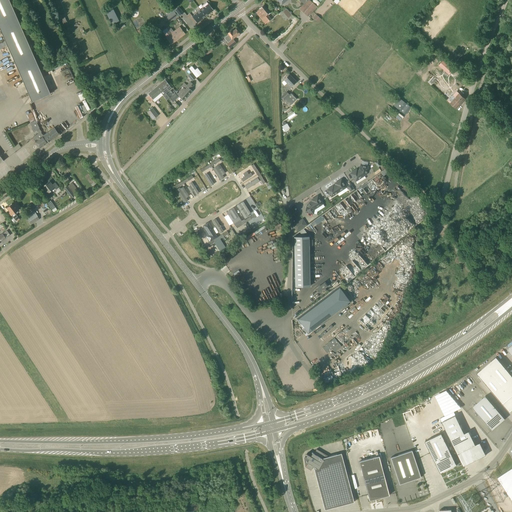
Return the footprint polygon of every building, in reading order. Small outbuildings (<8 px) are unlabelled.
[(0,0),(0,28),(32,102),(51,94),(10,0),(0,0)] [(317,6),(309,0),(308,0),(300,9),(308,16),(317,6)] [(209,3),(200,10),(205,16),(214,10),(209,3)] [(268,16),(267,15),(270,12),(264,5),(259,9),(260,9),(256,12),(265,24),(271,19),(268,15),(268,16)] [(289,18),(292,15),(287,9),(283,12),(288,18),(289,18)] [(205,16),(200,10),(192,16),(197,23),(205,16)] [(167,24),(178,16),(174,11),(163,20),(167,24)] [(66,31),(70,29),(63,14),(59,15),(66,31)] [(184,32),(179,26),(173,32),(171,29),(168,30),(167,28),(162,31),(164,34),(171,43),(184,32)] [(240,34),(236,29),(232,31),(231,30),(228,33),(229,34),(226,36),(229,41),(226,43),(230,48),(237,43),(233,38),(238,35),(239,36),(240,34)] [(209,45),(202,51),(206,55),(213,50),(209,45)] [(440,70),(447,62),(443,59),(437,67),(440,70)] [(192,66),(189,68),(196,78),(202,74),(198,68),(195,70),(192,66)] [(192,81),(196,78),(192,73),(188,76),(192,81)] [(288,90),(297,82),(289,74),(284,80),(287,83),(284,86),(288,90)] [(165,80),(157,87),(161,92),(161,93),(163,95),(172,88),(170,85),(165,80)] [(184,88),(178,94),(184,100),(192,91),(190,89),(192,87),(194,85),(191,82),(190,82),(186,86),(187,87),(185,89),(184,88)] [(161,92),(157,87),(148,94),(149,95),(147,97),(151,101),(153,100),(155,102),(163,95),(161,93),(161,92)] [(289,105),(293,102),(288,97),(290,95),(286,91),(281,97),(289,105)] [(173,102),(178,97),(175,93),(170,98),(173,102)] [(459,93),(453,100),(450,98),(447,101),(450,103),(456,109),(465,99),(459,93)] [(405,115),(411,107),(400,99),(394,106),(405,115)] [(153,119),(158,115),(153,108),(147,112),(153,119)] [(27,114),(30,122),(35,120),(32,112),(27,114)] [(40,148),(47,143),(42,136),(43,135),(41,132),(42,132),(39,128),(35,120),(30,122),(32,128),(31,128),(34,132),(36,130),(38,133),(32,137),(34,140),(35,141),(34,141),(40,148)] [(42,136),(47,143),(59,134),(54,127),(51,130),(46,134),(43,135),(42,136)] [(356,181),(359,179),(366,174),(368,166),(361,165),(360,170),(358,171),(357,169),(350,173),(356,181)] [(213,169),(220,180),(225,177),(223,175),(225,173),(222,167),(219,169),(217,166),(213,169)] [(241,179),(243,182),(253,176),(251,173),(249,174),(247,171),(243,174),(245,176),(241,179)] [(207,173),(204,175),(211,186),(214,184),(207,173)] [(245,185),(247,189),(260,181),(258,177),(245,185)] [(368,184),(365,182),(359,190),(360,190),(361,189),(368,193),(373,186),(375,187),(381,180),(378,178),(378,179),(375,177),(373,179),(375,181),(372,184),(370,183),(368,184)] [(346,187),(341,179),(335,183),(336,185),(334,187),(333,186),(327,190),(331,197),(346,187)] [(52,185),(49,181),(43,186),(48,192),(46,194),(48,198),(56,192),(55,190),(58,188),(55,183),(52,185)] [(187,186),(194,197),(197,195),(193,190),(197,188),(193,182),(187,186)] [(72,198),(79,192),(72,183),(65,189),(72,198)] [(176,190),(184,203),(188,200),(186,197),(189,196),(183,187),(181,188),(180,187),(176,190)] [(352,207),(362,196),(355,189),(345,200),(352,207)] [(314,210),(320,206),(323,204),(318,196),(311,200),(313,202),(311,203),(307,205),(306,212),(313,213),(314,210)] [(9,212),(14,218),(17,216),(15,213),(21,208),(16,201),(7,207),(10,211),(9,212)] [(237,206),(245,219),(249,216),(248,215),(251,213),(243,201),(237,206)] [(241,219),(233,208),(230,210),(231,213),(228,215),(234,224),(241,219)] [(31,225),(39,220),(36,214),(27,219),(31,225)] [(314,227),(324,218),(321,215),(310,223),(314,227)] [(294,224),(298,229),(307,223),(303,217),(294,224)] [(353,219),(324,240),(330,248),(359,227),(353,219)] [(217,221),(214,222),(219,230),(224,227),(221,222),(219,223),(217,221)] [(218,237),(208,222),(204,226),(209,234),(206,236),(210,242),(218,237)] [(310,233),(295,233),(295,283),(310,283),(310,233)] [(215,242),(214,242),(220,251),(225,247),(220,239),(219,239),(215,242)] [(340,282),(296,315),(308,332),(353,299),(340,282)] [(323,285),(315,291),(317,294),(325,288),(323,285)] [(376,305),(359,319),(367,328),(379,318),(375,312),(379,308),(376,305)] [(327,353),(324,355),(326,357),(328,360),(332,365),(333,367),(338,362),(330,351),(337,344),(335,341),(339,337),(338,335),(323,348),(327,353)] [(511,374),(496,356),(477,372),(509,412),(511,409),(511,374)] [(435,395),(445,414),(460,407),(459,404),(458,404),(456,401),(457,401),(446,389),(435,395)] [(473,407),(492,429),(505,418),(485,396),(473,407)] [(441,422),(463,466),(485,456),(480,443),(475,445),(470,432),(463,435),(456,416),(441,422)] [(442,433),(425,441),(441,473),(457,465),(442,433)] [(329,456),(316,449),(314,454),(312,452),(312,453),(310,456),(307,454),(306,456),(305,456),(305,457),(309,459),(307,462),(306,462),(308,463),(306,467),(311,470),(313,466),(325,510),(354,502),(341,453),(329,456)] [(421,477),(412,450),(391,458),(399,484),(421,477)] [(369,500),(384,497),(384,496),(389,495),(379,456),(359,461),(369,500)] [(511,468),(497,478),(511,499),(511,468)]
